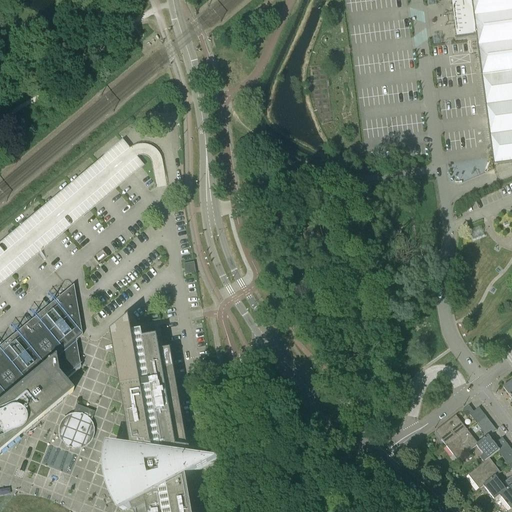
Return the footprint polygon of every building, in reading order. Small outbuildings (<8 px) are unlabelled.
[(476,35),(478,50),(483,86),(494,163),(511,160),(511,0),(459,0),(452,1),(454,19),(457,37),(476,35)] [(475,240),(486,235),(482,225),(470,230),(475,240)] [(319,227),(303,232),(307,246),(324,241),(319,227)] [(185,275),(196,274),(196,273),(194,263),(184,264),(185,275)] [(0,453),(73,393),(64,383),(80,369),(75,342),(82,336),(73,286),(0,347),(0,453)] [(192,511),(187,478),(191,476),(223,455),(200,451),(191,450),(188,450),(171,350),(160,352),(158,337),(144,340),(142,330),(132,332),(130,319),(112,334),(132,449),(113,446),(112,450),(112,454),(112,458),(112,462),(112,466),(112,471),(113,476),(113,479),(114,485),(115,486),(116,490),(117,493),(118,497),(119,500),(121,504),(123,508),(124,511),(131,508),(133,511),(192,511)] [(511,400),(511,381),(503,388),(511,400)] [(470,416),(476,424),(485,416),(479,408),(474,412),(469,406),(462,412),(467,418),(470,416)] [(59,427),(58,432),(59,437),(62,438),(61,441),(66,443),(65,445),(75,449),(76,447),(81,449),(82,446),(85,447),(89,444),(92,439),(94,435),(94,429),(92,424),(91,422),(93,416),(84,413),(83,415),(80,414),(74,414),(69,415),(65,418),(61,422),(59,427)] [(467,431),(456,416),(435,432),(446,447),(467,431)] [(492,434),(496,431),(490,422),(481,430),(484,434),(489,430),(492,434)] [(478,444),(467,431),(446,447),(458,461),(476,446),(478,445),(478,444)] [(500,451),(507,445),(503,439),(495,445),(489,437),(489,436),(487,438),(478,444),(478,445),(476,446),(484,456),(480,459),(484,463),(487,460),(489,459),(498,452),(500,451)] [(511,463),(511,450),(511,451),(503,458),(509,466),(511,463)] [(489,459),(487,460),(484,463),(468,475),(479,490),(483,487),(496,477),(500,473),(489,459)] [(507,491),(511,487),(511,486),(511,477),(502,485),(496,477),(483,487),(494,501),(500,497),(499,496),(507,491)] [(511,509),(511,486),(511,487),(507,491),(499,496),(500,497),(510,510),(511,509)]
